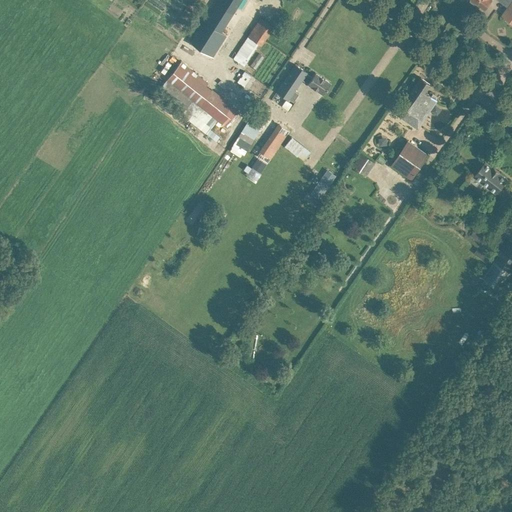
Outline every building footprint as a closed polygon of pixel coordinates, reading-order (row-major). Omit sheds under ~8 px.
[(221,31),(241,1),(241,0),(218,0),(191,43),(213,57),(227,35),(221,31)] [(470,0),(470,1),(475,4),(476,2),(485,9),(491,1),(491,0),(470,0)] [(261,45),(273,27),(260,18),(248,36),(261,45)] [(258,54),(250,66),(255,70),(263,57),(258,54)] [(182,61),(167,79),(160,88),(186,109),(181,114),(207,134),(218,119),(226,126),(238,110),(232,105),(232,104),(207,85),(209,82),(182,61)] [(306,71),(295,64),(277,91),(293,101),(298,95),(293,91),(301,79),(305,72),(306,71)] [(244,71),(237,82),(248,89),(255,78),(244,71)] [(323,95),(331,83),(315,72),(312,77),(305,72),(301,79),(307,83),(306,84),(323,95)] [(437,100),(424,92),(430,84),(421,77),(401,105),(422,120),(437,100)] [(231,152),(244,158),(260,123),(247,117),(231,152)] [(441,139),(449,128),(436,119),(429,130),(441,139)] [(292,136),(285,145),(297,155),(305,146),(303,145),(292,136)] [(410,178),(428,154),(408,140),(390,164),(410,178)] [(352,165),(365,175),(374,161),(361,152),(352,165)] [(256,159),(250,168),(259,174),(265,165),(256,159)] [(501,187),(507,179),(500,173),(501,172),(494,167),(493,168),(486,162),(474,176),(496,193),(497,192),(502,196),(497,202),(505,207),(511,197),(511,193),(507,190),(506,191),(501,187)] [(327,170),(310,194),(319,199),(335,176),(327,170)] [(315,199),(312,204),(317,207),(320,202),(315,199)] [(200,220),(199,227),(206,229),(208,221),(200,220)] [(511,271),(511,270),(511,240),(510,239),(495,260),(484,278),(501,288),(511,271)] [(488,263),(492,258),(479,247),(475,252),(488,263)] [(486,279),(484,282),(499,291),(500,289),(486,279)]
